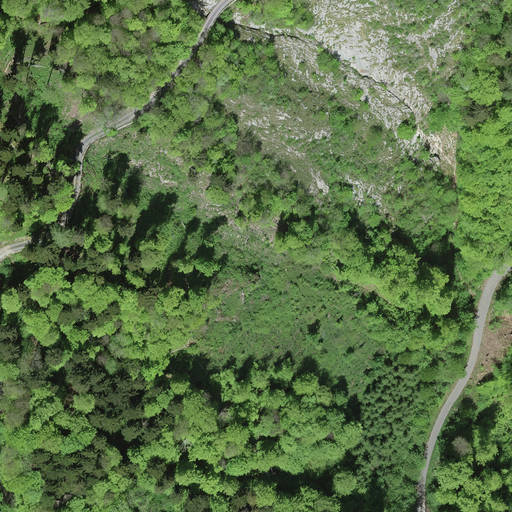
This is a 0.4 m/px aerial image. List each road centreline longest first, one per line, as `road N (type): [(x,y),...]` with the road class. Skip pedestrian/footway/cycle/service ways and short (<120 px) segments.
road 1 (track): [(227,0),(145,107),(80,148),(53,234),(0,255)]
road 2 (track): [(511,265),(497,273),(487,294),(471,368),(441,416),(421,511)]
